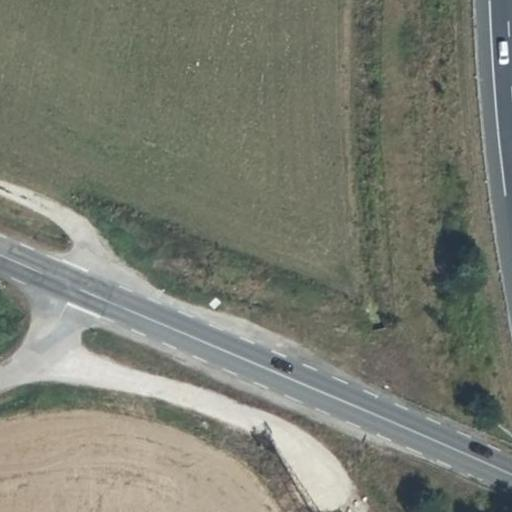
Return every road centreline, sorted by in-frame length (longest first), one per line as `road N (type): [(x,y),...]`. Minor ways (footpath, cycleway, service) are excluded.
road 1 (secondary): [(511,471),(74,289)]
road 2 (track): [(41,342),(79,370),(199,398),(282,429),(349,489),(361,511)]
road 3 (track): [(0,185),(79,220),(96,246),(74,289)]
road 4 (unclassified): [(0,379),(23,371),(74,289)]
